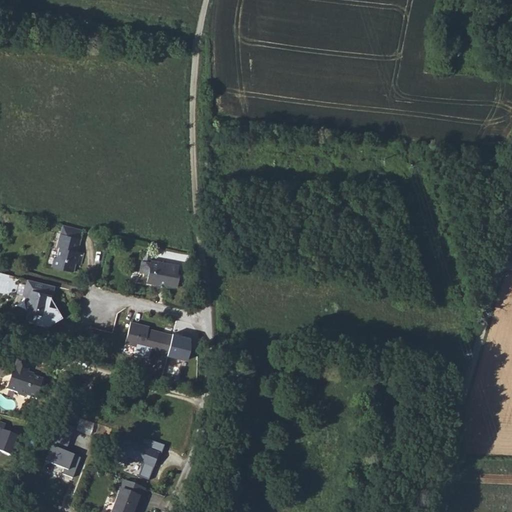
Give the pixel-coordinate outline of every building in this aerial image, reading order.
[(83,230),(62,225),(60,232),(81,237),(83,230)] [(81,237),(60,232),(57,246),(59,246),(57,256),(54,256),(52,265),(74,270),(76,262),(81,263),(84,252),(78,251),(81,237)] [(176,272),(177,263),(149,258),(149,260),(140,258),(138,269),(147,271),(145,280),(157,283),(160,282),(175,284),(178,272),(176,272)] [(56,291),(29,284),(24,300),(31,302),(27,316),(28,316),(25,326),(46,331),(49,321),(47,321),(49,311),(52,300),(54,300),(56,291)] [(49,321),(46,331),(48,331),(61,325),(55,313),(49,311),(47,321),(49,321)] [(133,327),(127,349),(170,360),(175,340),(154,335),(154,336),(150,335),(151,332),(133,327)] [(44,380),(34,377),(33,379),(28,376),(29,373),(32,364),(19,359),(8,390),(17,393),(19,396),(25,399),(29,397),(38,400),(44,380)] [(6,423),(0,420),(0,450),(10,454),(18,436),(3,430),(6,423)] [(139,476),(149,480),(155,464),(158,465),(165,445),(149,439),(146,447),(125,439),(119,453),(144,463),(139,476)] [(73,478),(81,457),(52,446),(46,461),(66,469),(63,473),(73,478)] [(134,511),(143,493),(122,484),(110,511),(134,511)]
